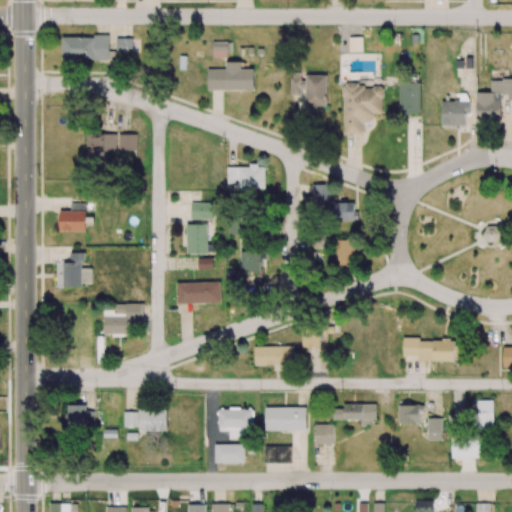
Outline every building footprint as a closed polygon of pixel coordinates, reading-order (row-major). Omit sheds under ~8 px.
[(363,51),(362,37),(349,37),(349,51),(363,51)] [(302,96),(303,72),(291,72),(290,95),(302,96)] [(305,105),(326,106),(327,75),(305,75),(305,105)] [(476,92),(476,120),(502,120),(502,100),(511,99),(511,79),(490,79),(490,92),(476,92)] [(421,83),(400,83),(399,114),(420,114),(421,83)] [(343,134),(363,134),(363,118),(383,118),(383,85),(343,85),(343,134)] [(441,126),(465,126),(465,114),(470,114),(470,101),(441,101),(441,126)] [(265,166),(227,166),(227,183),(238,183),(238,188),(264,189),(265,166)] [(331,204),(331,184),(312,184),(311,203),(331,204)] [(213,218),(213,202),(191,203),(191,219),(213,218)] [(358,220),(357,202),(333,203),(333,221),(358,220)] [(186,253),(207,253),(207,224),(186,224),(186,253)] [(335,239),(334,263),(352,264),(353,240),(335,239)] [(240,273),(265,273),(265,251),(240,251),(240,273)] [(198,269),(213,269),(213,258),(198,259),(198,269)] [(176,303),(221,302),(220,281),(176,282),(176,303)] [(302,348),(320,348),(319,332),(302,332),(302,348)] [(402,356),(418,356),(418,361),(455,361),(455,340),(403,339),(402,356)] [(254,347),(254,366),(293,365),(293,346),(254,347)] [(503,368),(511,367),(511,346),(503,347),(503,368)] [(476,401),(476,428),(493,428),(493,402),(476,401)] [(374,404),(343,404),(343,408),(333,409),(333,419),(360,419),(361,425),(375,425),(374,404)] [(421,423),(422,405),(399,404),(398,423),(421,423)] [(265,407),(265,430),(306,431),(306,408),(265,407)] [(244,439),(245,430),(252,430),(253,410),(218,409),(218,430),(230,431),(229,439),(244,439)] [(139,430),(167,431),(167,411),(139,410),(139,430)] [(123,426),(137,427),(138,412),(123,412),(123,426)] [(441,440),(442,418),(427,417),(427,440),(441,440)] [(333,443),(333,426),(315,426),(315,444),(333,443)] [(452,458),(482,458),(482,437),(452,438),(452,458)] [(244,443),(215,444),(215,463),(245,462),(244,443)] [(287,446),(276,446),(276,461),(287,461),(287,446)] [(416,500),(416,510),(433,511),(433,501),(416,500)] [(48,511),(69,511),(69,503),(49,503),(48,511)] [(228,511),(229,503),(211,503),(211,511),(228,511)] [(475,511),(489,511),(490,503),(475,503),(475,511)]
